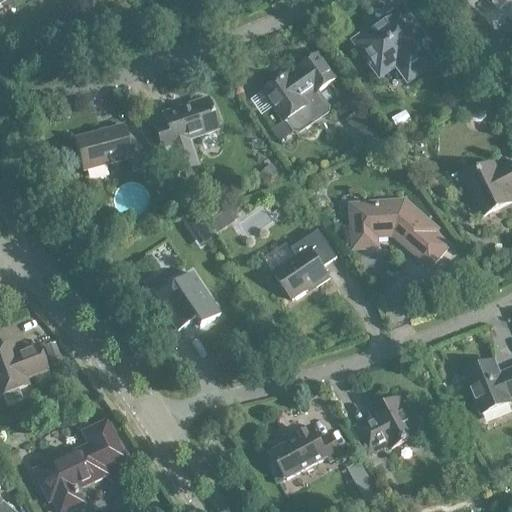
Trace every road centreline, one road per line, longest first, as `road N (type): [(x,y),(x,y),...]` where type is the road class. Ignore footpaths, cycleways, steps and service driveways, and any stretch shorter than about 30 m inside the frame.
road 1 (residential): [(165,405),(334,369),(511,299)]
road 2 (residential): [(0,113),(155,72),(327,0)]
road 3 (unclassified): [(165,405),(36,250)]
road 4 (unclassified): [(18,265),(140,411)]
road 5 (unclassified): [(228,511),(165,405)]
